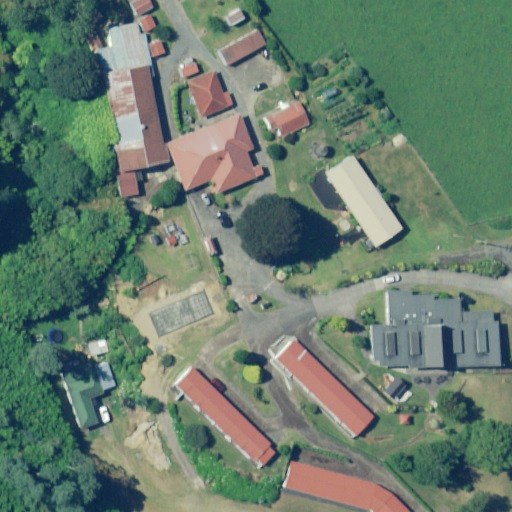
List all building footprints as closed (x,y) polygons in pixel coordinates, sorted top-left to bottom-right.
[(150,4),(147,0),(123,0),(134,16),(150,4)] [(89,3),(77,10),(87,26),(99,19),(89,3)] [(236,10),(223,17),(229,28),(242,21),(236,10)] [(147,16),(135,20),(140,32),(151,28),(147,16)] [(254,29),(216,52),(225,66),(263,43),(254,29)] [(113,169),(163,160),(145,63),(95,73),(113,169)] [(166,84),(182,118),(221,100),(214,87),(211,89),(200,67),(166,84)] [(296,98),(264,116),(276,138),(308,120),(296,98)] [(238,109),(163,143),(184,187),(208,177),(215,193),(257,174),(247,151),(256,147),(238,109)] [(370,249),(400,228),(348,153),(318,173),(370,249)] [(108,274),(129,327),(154,318),(133,265),(108,274)] [(376,324),(376,365),(495,365),(495,321),(491,321),(491,310),(460,310),(460,299),(431,299),(431,293),(408,293),(408,287),(386,287),(386,324),(376,324)] [(207,312),(194,319),(200,332),(213,326),(207,312)] [(168,318),(159,330),(173,340),(182,328),(168,318)] [(372,414),(294,335),(272,357),(350,436),(372,414)] [(108,343),(88,346),(90,356),(110,353),(108,343)] [(107,385),(99,358),(59,369),(76,427),(101,420),(92,389),(107,385)] [(265,443),(190,365),(171,382),(246,461),(265,443)] [(368,509),(370,511),(406,511),(378,484),(289,461),(283,488),(368,509)]
